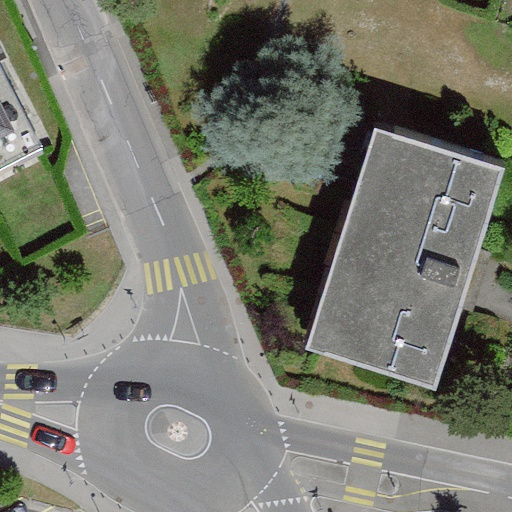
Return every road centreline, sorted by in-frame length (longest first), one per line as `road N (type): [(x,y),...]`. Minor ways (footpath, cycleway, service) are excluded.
road 1 (residential): [(67,0),(178,269)]
road 2 (residential): [(485,488),(445,469),(250,421)]
road 3 (residential): [(232,395),(206,303),(178,269)]
road 4 (secondary): [(0,419),(124,468)]
road 5 (secondary): [(125,378),(0,384)]
